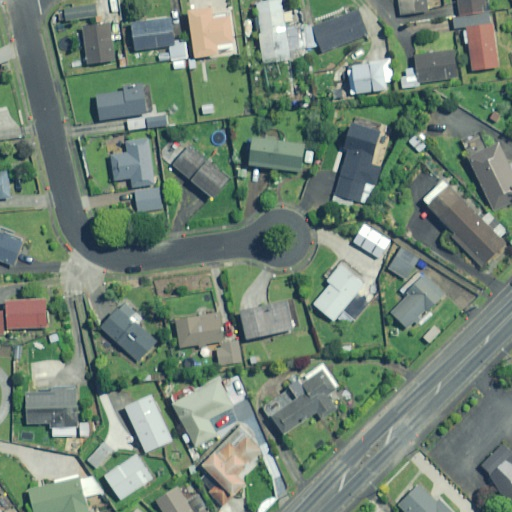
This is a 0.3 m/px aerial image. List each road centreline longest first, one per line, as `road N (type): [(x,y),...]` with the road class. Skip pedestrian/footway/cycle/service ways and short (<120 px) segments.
road 1 (residential): [(22,0),(72,217),(91,246),(129,259),(280,238)]
road 2 (secondary): [(314,511),(511,309)]
